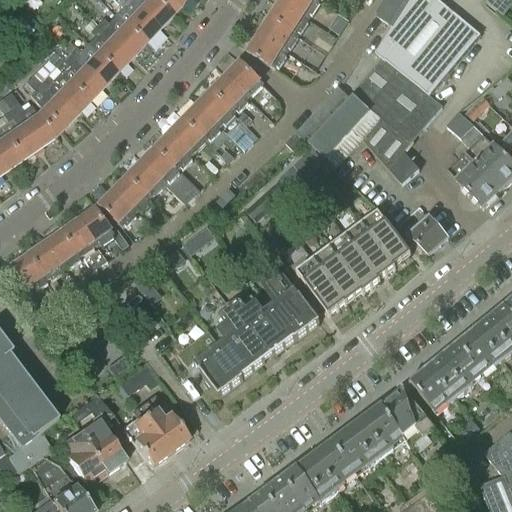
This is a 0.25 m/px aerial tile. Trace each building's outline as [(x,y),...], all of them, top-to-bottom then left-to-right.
[(125,0),(124,1),(158,34),(179,12),(161,0),(125,0)] [(161,0),(179,12),(186,0),(161,0)] [(308,23),(319,6),(309,0),(282,0),(280,5),(308,23)] [(392,29),(375,55),(382,60),(428,99),(479,37),(434,0),(410,0),(409,2),(403,11),(398,20),(392,29)] [(403,11),(409,2),(405,0),(388,0),(388,1),(403,11)] [(503,21),(511,8),(511,0),(492,0),(488,8),(503,21)] [(144,48),(158,34),(124,1),(118,7),(122,11),(114,19),(144,48)] [(398,20),(403,11),(388,1),(382,10),(398,20)] [(297,40),(308,23),(280,5),(269,22),(297,40)] [(392,29),(398,20),(382,10),(376,19),(392,29)] [(24,13),(13,23),(26,38),(37,28),(24,13)] [(131,62),(144,48),(114,19),(107,27),(103,23),(102,24),(97,18),(91,24),(131,62)] [(286,57),(297,40),(269,22),(258,38),(286,57)] [(117,77),(131,62),(91,24),(85,30),(95,40),(87,48),(117,77)] [(276,74),(286,57),(258,38),(247,55),(276,74)] [(69,58),(75,52),(69,46),(63,53),(69,58)] [(75,52),(69,58),(103,91),(117,77),(87,48),(79,56),(75,52)] [(62,54),(57,60),(62,65),(63,65),(68,59),(62,54)] [(89,105),(103,91),(69,58),(68,59),(63,65),(67,68),(59,76),(89,105)] [(353,133),(326,162),(336,170),(362,142),(389,173),(402,188),(419,173),(403,155),(434,117),(441,109),(428,99),(382,60),(351,97),(353,98),(371,114),(353,133)] [(240,65),(225,80),(249,104),(264,89),(240,65)] [(75,120),(89,105),(59,76),(54,70),(50,73),(44,66),(32,78),(75,120)] [(54,141),(75,120),(32,78),(25,86),(34,96),(30,100),(42,114),(38,118),(54,141)] [(235,118),(249,104),(225,80),(211,94),(235,118)] [(511,87),(507,82),(500,88),(505,95),(511,89),(511,87)] [(505,95),(500,88),(492,94),(498,101),(505,95)] [(295,135),(285,146),(293,154),(301,147),(304,144),(324,162),(325,163),(326,162),(353,133),(371,114),(353,98),(350,101),(337,90),(295,135)] [(197,109),(221,132),(227,127),(232,132),(227,137),(245,154),(258,141),(241,124),(239,127),(233,121),(235,118),(211,94),(197,109)] [(10,97),(2,102),(37,153),(54,141),(38,118),(31,109),(22,115),(10,97)] [(0,133),(21,164),(37,153),(2,102),(0,103),(0,114),(3,119),(0,121),(0,133)] [(197,109),(183,123),(207,147),(221,132),(197,109)] [(480,115),(474,109),(467,117),(473,123),(480,115)] [(241,113),(236,119),(246,129),(252,123),(241,113)] [(474,130),(459,115),(445,130),(460,143),(474,130)] [(193,161),(207,147),(183,123),(169,137),(193,161)] [(511,168),(483,139),(474,130),(460,143),(470,152),(447,174),(456,183),(483,212),(511,183),(511,168)] [(21,164),(0,133),(0,169),(4,176),(21,164)] [(169,137),(155,152),(179,175),(193,161),(169,137)] [(511,139),(509,144),(502,137),(495,144),(502,150),(511,159),(511,139)] [(304,144),(301,147),(317,167),(324,162),(304,144)] [(200,195),(179,175),(155,152),(141,166),(165,190),(184,207),(200,195)] [(141,166),(127,180),(152,204),(165,190),(141,166)] [(127,180),(113,195),(138,218),(151,232),(166,218),(152,204),(127,180)] [(138,218),(113,195),(99,209),(123,233),(134,246),(140,241),(136,234),(138,231),(144,238),(151,232),(138,218)] [(96,212),(79,223),(99,251),(115,240),(96,212)] [(378,215),(361,227),(394,272),(394,271),(411,259),(378,215)] [(407,240),(428,259),(448,243),(425,217),(418,223),(421,227),(407,240)] [(249,246),(258,239),(243,220),(234,227),(249,246)] [(98,251),(99,251),(79,223),(63,235),(82,263),(83,262),(92,277),(108,265),(98,251)] [(395,273),(394,271),(394,272),(361,227),(345,239),(379,285),(379,284),(395,273)] [(63,235),(46,246),(65,274),(82,263),(63,235)] [(379,285),(345,239),(329,251),(362,297),(363,299),(380,286),(379,284),(379,285)] [(49,286),(65,274),(46,246),(30,258),(49,286)] [(346,309),(362,297),(329,251),(313,263),(345,308),(346,309)] [(32,298),(49,286),(30,258),(12,270),(32,298)] [(345,308),(313,263),(296,276),(329,320),(345,308)] [(188,373),(194,368),(219,401),(243,383),(295,344),(296,345),(320,327),(281,274),(275,273),(262,283),(261,289),(274,307),(264,314),(256,304),(246,312),(242,306),(237,305),(223,315),(223,321),(227,326),(217,334),(224,344),(218,349),(208,336),(178,359),(188,373)] [(153,292),(142,279),(132,286),(143,300),(153,292)] [(461,348),(459,350),(485,382),(511,359),(511,319),(505,312),(503,314),(500,313),(496,317),(496,320),(470,341),(466,341),(462,345),(461,348)] [(0,427),(19,453),(40,438),(57,425),(8,359),(11,357),(0,341),(0,427)] [(437,421),(485,382),(459,350),(457,351),(454,350),(449,355),(448,358),(422,379),(419,379),(414,383),(414,386),(411,388),(437,421)] [(131,371),(123,360),(106,372),(115,383),(131,371)] [(114,390),(122,403),(147,385),(149,388),(157,382),(146,366),(118,387),(114,390)] [(409,452),(433,433),(434,432),(404,395),(402,396),(400,394),(388,403),(390,405),(382,411),(406,445),(405,446),(409,452)] [(151,472),(188,445),(154,398),(130,416),(134,422),(121,431),(151,472)] [(126,465),(101,429),(113,421),(98,401),(95,402),(70,417),(76,424),(89,416),(96,426),(82,435),(90,447),(87,449),(106,478),(126,465)] [(467,416),(477,408),(472,401),(461,409),(467,416)] [(335,447),(332,448),(357,482),(405,446),(406,445),(382,411),(379,414),(376,413),(370,417),(370,420),(343,441),(340,440),(335,444),(335,447)] [(462,446),(465,444),(480,432),(471,421),(453,435),(462,446)] [(51,432),(42,439),(49,448),(57,441),(51,432)] [(511,511),(511,436),(510,434),(483,456),(485,458),(504,480),(479,489),(488,511),(511,511)] [(90,447),(82,435),(64,448),(71,458),(67,461),(88,491),(106,478),(87,449),(90,447)] [(40,438),(19,453),(7,462),(11,468),(18,478),(28,470),(42,460),(51,453),(40,438)] [(323,507),(357,482),(332,448),(330,450),(327,449),(322,453),(322,456),(298,474),(323,507)] [(0,473),(0,474),(11,468),(7,462),(5,459),(0,461),(0,473)] [(88,511),(74,491),(59,469),(42,460),(28,470),(49,506),(52,511),(88,511)] [(286,483),(279,488),(280,488),(284,486),(303,511),(316,511),(323,507),(298,474),(294,477),(291,476),(286,480),(286,483)] [(303,511),(284,486),(280,488),(279,488),(263,500),(262,500),(260,500),(254,504),(254,507),(252,508),(254,511),(303,511)] [(398,511),(399,511),(408,511),(435,492),(432,486),(398,511)] [(441,511),(435,492),(408,511),(441,511)]
